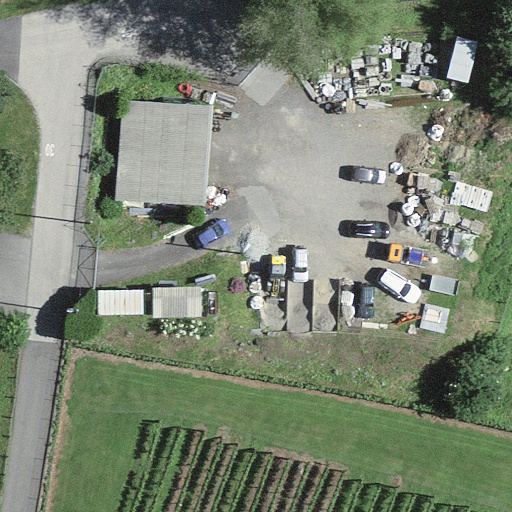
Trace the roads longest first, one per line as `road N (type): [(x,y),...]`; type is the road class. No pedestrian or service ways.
road 1 (unclassified): [(14,511),(39,346),(67,38)]
road 2 (unclassified): [(67,38),(317,0)]
